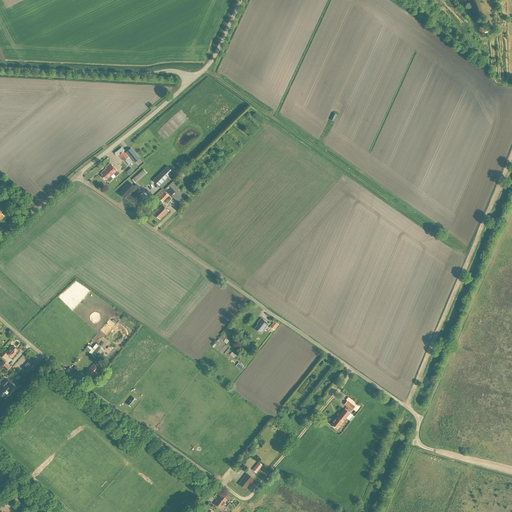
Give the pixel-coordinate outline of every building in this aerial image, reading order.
[(140,159),(131,148),(126,152),(135,163),(140,159)] [(119,155),(124,162),(125,161),(129,158),(124,151),(119,155)] [(119,173),(110,163),(105,168),(106,169),(101,173),(102,175),(102,176),(105,180),(106,179),(109,182),(113,179),(111,176),(114,174),(115,176),(119,173)] [(167,166),(153,180),(160,186),(167,179),(174,172),(167,166)] [(144,170),(132,180),(135,183),(137,181),(138,182),(147,174),(144,170)] [(167,179),(160,186),(162,189),(169,182),(167,179)] [(188,195),(174,180),(165,189),(179,204),(188,195)] [(122,190),(119,193),(125,199),(130,193),(132,195),(135,199),(142,192),(138,189),(139,188),(139,187),(137,185),(136,185),(134,187),(129,182),(122,189),(122,190)] [(164,192),(159,198),(162,202),(168,196),(164,192)] [(155,214),(154,214),(158,219),(158,218),(160,220),(169,211),(163,205),(154,213),(155,214)] [(258,324),(254,329),(260,333),(264,329),(269,324),(261,318),(257,324),(258,324)] [(274,331),(279,325),(274,321),(270,327),(274,331)] [(96,359),(104,349),(99,345),(91,355),(96,359)] [(8,350),(6,353),(4,351),(1,356),(4,359),(7,354),(12,358),(14,355),(18,351),(12,346),(9,350),(8,350)] [(29,361),(22,368),(29,375),(36,368),(29,361)] [(236,366),(241,370),(244,366),(240,362),(236,366)] [(11,367),(6,363),(2,367),(7,372),(11,367)] [(100,369),(93,364),(85,374),(91,379),(92,377),(94,379),(100,369)] [(4,386),(0,390),(0,394),(4,398),(12,390),(7,385),(10,382),(6,379),(2,384),(4,386)] [(127,404),(131,407),(136,400),(133,397),(127,404)] [(347,401),(344,405),(352,411),(355,407),(347,401)] [(344,409),(337,418),(337,417),(331,424),(337,429),(343,422),(350,413),(344,409)] [(259,462),(252,469),(256,473),(263,465),(259,462)] [(247,473),(239,483),(244,487),(245,486),(246,487),(250,482),(251,483),(254,478),(247,473)] [(217,500),(214,504),(221,509),(224,504),(227,499),(221,495),(217,501),(217,500)]
